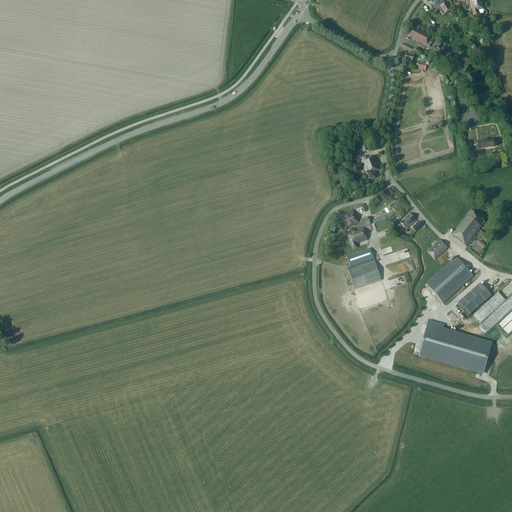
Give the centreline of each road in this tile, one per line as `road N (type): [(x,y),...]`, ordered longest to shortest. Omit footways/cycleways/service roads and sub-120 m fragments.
road 1 (unclassified): [(511,397),(467,394),(371,365),(321,314),(313,264),(323,223),(336,207),(392,181)]
road 2 (secondary): [(0,201),(129,135),(221,103),(250,80),(298,12)]
road 3 (unclassified): [(392,181),(382,149),(392,64)]
